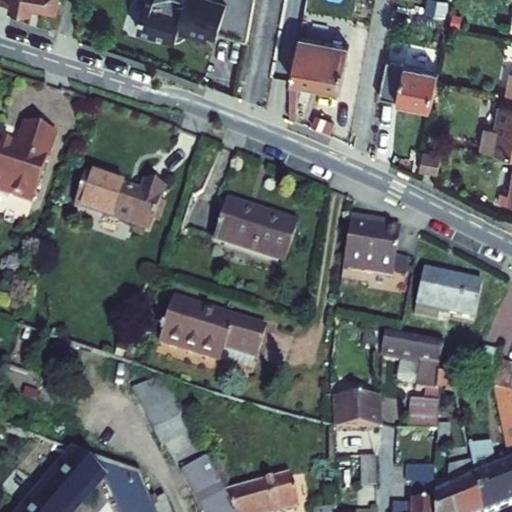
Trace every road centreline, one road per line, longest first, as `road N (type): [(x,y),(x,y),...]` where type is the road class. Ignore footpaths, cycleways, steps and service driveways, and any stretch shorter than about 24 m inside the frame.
road 1 (residential): [(0,50),(254,128),(511,253)]
road 2 (unknown): [(175,511),(147,452),(104,406)]
